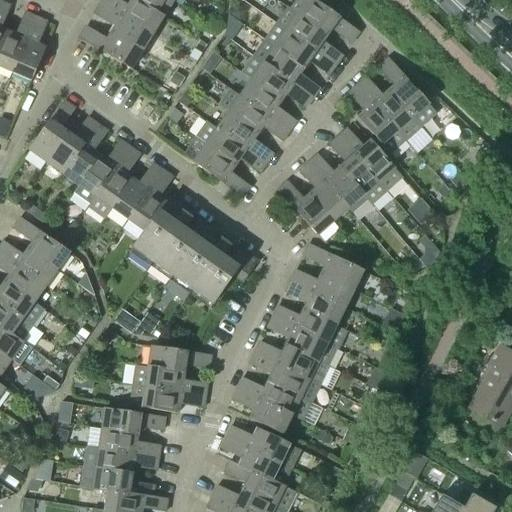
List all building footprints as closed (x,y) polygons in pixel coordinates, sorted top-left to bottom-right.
[(162,19),(131,0),(130,0),(127,6),(116,0),(101,0),(99,4),(151,36),(162,19)] [(181,7),(169,0),(131,0),(162,19),(172,2),(181,7)] [(358,34),(334,17),(310,0),(296,0),(289,10),(326,37),(331,30),(351,44),(358,34)] [(0,48),(7,32),(0,29),(10,7),(0,2),(0,48)] [(151,36),(99,4),(93,15),(114,27),(110,34),(141,53),(151,36)] [(326,37),(289,10),(287,9),(275,25),(335,67),(342,57),(322,43),(326,37)] [(0,69),(11,74),(35,18),(24,13),(14,36),(7,32),(0,48),(0,69)] [(30,82),(45,49),(37,45),(46,23),(35,18),(11,74),(30,82)] [(335,67),(275,25),(263,41),(303,69),(308,63),(327,77),(335,67)] [(141,53),(110,34),(106,41),(85,28),(78,39),(130,71),(141,53)] [(303,69),(263,41),(252,58),(262,65),(311,100),(319,90),(299,76),(303,69)] [(311,100),(262,65),(252,58),(240,74),(250,81),(280,102),(285,96),(304,110),(311,100)] [(435,114),(408,84),(387,60),(377,68),(393,87),(387,92),(419,128),(435,114)] [(419,128),(387,92),(381,97),(365,78),(356,86),(404,141),(419,128)] [(250,81),(239,97),(288,132),(295,123),(275,108),(280,102),(250,81)] [(404,141),(356,86),(347,94),(363,113),(356,119),(357,120),(389,155),(404,141)] [(288,132),(239,97),(229,91),(217,107),(227,114),(257,135),(261,128),(281,142),(288,132)] [(45,164),(66,134),(60,129),(74,110),(63,102),(28,152),(45,164)] [(257,135),(227,114),(216,130),(265,165),(272,155),(252,141),(257,135)] [(62,175),(97,126),(87,119),(73,138),(66,134),(45,164),(62,175)] [(265,165),(216,130),(205,123),(193,140),(204,147),(204,146),(234,167),(238,161),(258,175),(265,165)] [(78,187),(99,157),(92,152),(107,133),(97,126),(62,175),(78,187)] [(401,178),(369,142),(362,148),(346,130),(337,138),(385,192),(401,178)] [(385,192),(337,138),(328,146),(344,164),(338,169),(362,197),(370,206),(385,192)] [(94,198),(129,149),(119,142),(105,161),(99,157),(78,187),(94,198)] [(229,174),(234,167),(204,146),(204,147),(192,163),(242,199),(249,188),(229,174)] [(110,210),(131,180),(125,176),(139,156),(129,149),(94,198),(87,208),(103,220),(110,210)] [(362,197),(338,169),(333,174),(316,156),(307,164),(347,210),(348,210),(358,222),(373,209),(370,206),(362,197)] [(347,210),(307,164),(298,172),(314,190),(308,196),(332,223),(347,210)] [(127,221),(162,172),(152,165),(138,185),(131,180),(110,210),(127,221)] [(142,233),(153,219),(164,203),(158,199),(172,179),(162,172),(127,221),(142,233)] [(332,223),(308,196),(302,201),(286,182),(276,191),(316,237),(332,223)] [(183,230),(190,219),(181,213),(183,210),(167,199),(164,203),(153,219),(173,234),(193,248),(207,228),(197,220),(187,234),(183,230)] [(68,254),(19,219),(11,230),(31,244),(26,250),(56,271),(68,254)] [(152,263),(173,234),(153,219),(142,233),(143,233),(131,249),(152,263)] [(229,247),(220,241),(222,238),(207,228),(193,248),(212,262),(232,276),(246,255),(236,248),(226,261),(222,258),(229,247)] [(172,277),(193,248),(173,234),(152,263),(172,277)] [(56,271),(26,250),(22,256),(2,242),(0,245),(0,255),(45,288),(56,271)] [(353,291),(362,272),(307,245),(301,257),(323,268),(320,275),(353,291)] [(191,291),(212,262),(193,248),(172,277),(191,291)] [(45,288),(0,255),(0,270),(8,276),(3,282),(33,304),(45,288)] [(242,283),(257,263),(246,255),(232,276),(242,283)] [(212,305),(232,276),(212,262),(191,291),(212,305)] [(353,291),(320,275),(316,282),(294,271),(289,282),(344,309),(353,291)] [(33,304),(3,282),(0,287),(0,304),(31,327),(43,311),(33,304)] [(344,309),(289,282),(283,293),(305,304),(302,311),(335,327),(344,309)] [(31,327),(0,304),(0,329),(10,336),(10,335),(20,343),(31,327)] [(346,332),(335,327),(302,311),(299,318),(277,307),(271,318),(337,350),(346,332)] [(337,350),(271,318),(266,329),(288,340),(284,347),(327,368),(335,351),(337,351),(337,350)] [(23,344),(20,343),(10,335),(10,336),(0,329),(0,354),(10,361),(23,344)] [(327,368),(284,347),(281,354),(259,343),(254,354),(309,381),(320,387),(329,369),(327,368)] [(208,370),(210,357),(150,348),(147,368),(183,374),(184,366),(208,370)] [(502,424),(511,405),(511,355),(499,348),(488,366),(492,368),(471,406),(492,418),(490,421),(494,424),(496,421),(502,424)] [(0,375),(10,361),(0,354),(0,375)] [(300,398),(309,381),(254,354),(248,365),(270,376),(267,383),(299,399),(300,398)] [(183,374),(147,368),(135,367),(132,386),(204,397),(206,385),(182,382),(183,374)] [(311,403),(300,398),(299,399),(267,383),(263,390),(241,379),(236,390),(291,417),(291,416),(302,421),(311,403)] [(202,409),(204,397),(132,386),(129,407),(177,415),(178,406),(202,409)] [(281,436),(291,417),(236,390),(230,401),(252,412),(249,420),(281,436)] [(162,432),(164,419),(103,410),(100,431),(136,436),(137,428),(162,432)] [(299,451),(255,430),(252,438),(230,427),(224,438),(290,470),(299,451)] [(159,447),(135,444),(136,436),(100,431),(97,450),(158,459),(159,447)] [(290,470),(224,438),(219,449),(241,460),(237,467),(271,482),(281,487),(290,470)] [(158,459),(97,450),(85,449),(82,468),(131,475),(132,468),(156,471),(158,459)] [(287,511),(296,494),(281,487),(271,482),(237,467),(228,462),(223,473),(245,484),(242,491),(284,511),(287,511)] [(0,475),(0,480),(13,490),(22,476),(7,466),(0,475)] [(131,475),(82,468),(79,489),(106,493),(106,492),(152,499),(152,498),(153,487),(129,483),(131,475)] [(284,511),(242,491),(238,498),(216,487),(211,498),(238,511),(284,511)] [(493,511),(495,509),(462,491),(454,504),(464,510),(463,511),(493,511)] [(156,511),(164,511),(166,500),(152,498),(152,499),(106,492),(106,493),(103,511),(104,511),(140,511),(140,510),(156,511)] [(463,511),(464,510),(454,504),(440,496),(431,511),(463,511)] [(238,511),(211,498),(205,509),(210,511),(238,511)]
